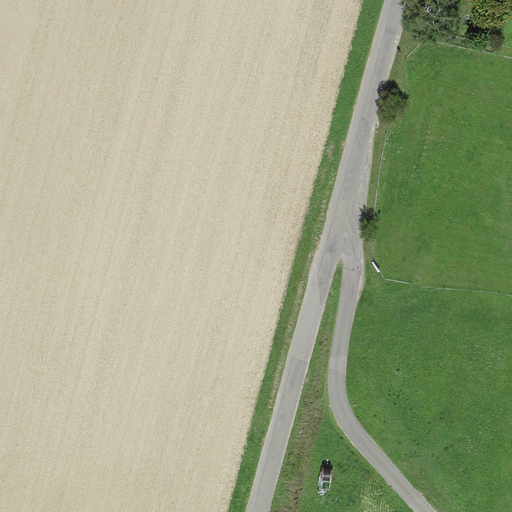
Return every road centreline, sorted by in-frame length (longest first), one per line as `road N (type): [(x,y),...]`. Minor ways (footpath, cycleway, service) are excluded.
road 1 (unclassified): [(427,511),(348,419),(338,373),(357,262),(343,209)]
road 2 (unclassified): [(343,209),(260,511)]
road 3 (unclassified): [(399,0),(343,209)]
